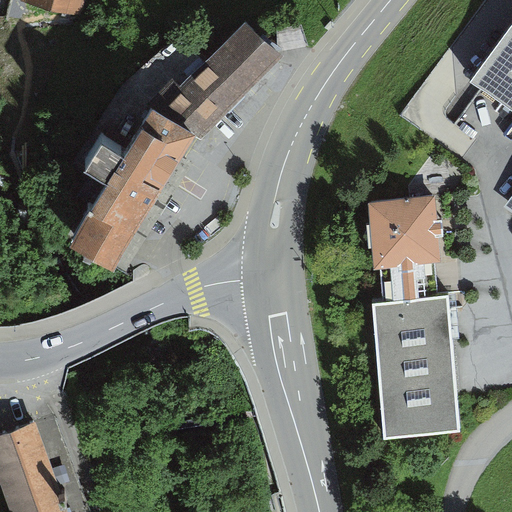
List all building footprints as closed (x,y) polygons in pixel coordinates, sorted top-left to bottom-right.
[(32,0),(75,11),(77,0),(32,0)] [(212,115),(213,116),(276,52),(244,21),(195,70),(181,85),(212,115)] [(511,109),(511,24),(472,79),(511,109)] [(159,107),(181,85),(195,70),(189,64),(196,57),(176,38),(131,74),(158,91),(151,103),(159,107)] [(85,149),(112,166),(151,103),(158,91),(131,74),(85,149)] [(196,130),(212,115),(181,85),(159,107),(196,130)] [(112,166),(110,169),(99,187),(72,229),(111,253),(176,149),(182,152),(196,130),(190,127),(159,107),(151,103),(112,166)] [(95,185),(99,187),(110,169),(99,162),(90,177),(97,181),(95,185)] [(511,208),(511,189),(503,201),(511,208)] [(440,215),(432,216),(430,194),(369,199),(371,220),(366,221),(367,244),(373,243),(374,260),(378,260),(381,295),(371,296),(382,433),(458,426),(447,290),(434,291),(431,255),(435,255),(433,233),(441,232),(440,215)] [(87,511),(52,411),(0,429),(0,470),(14,511),(87,511)]
